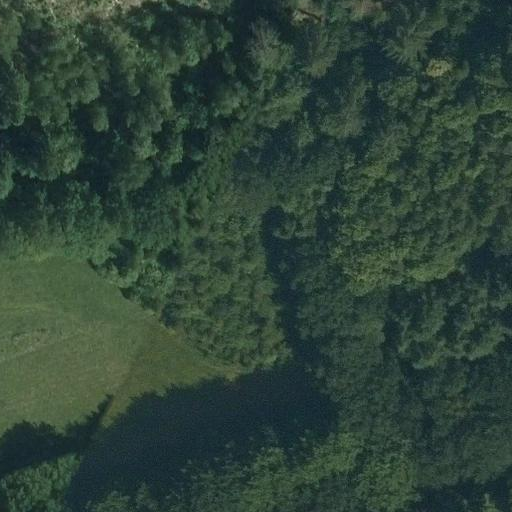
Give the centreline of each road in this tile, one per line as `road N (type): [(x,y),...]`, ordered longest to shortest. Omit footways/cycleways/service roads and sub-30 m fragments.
road 1 (track): [(140,511),(379,423)]
road 2 (track): [(379,423),(511,374)]
